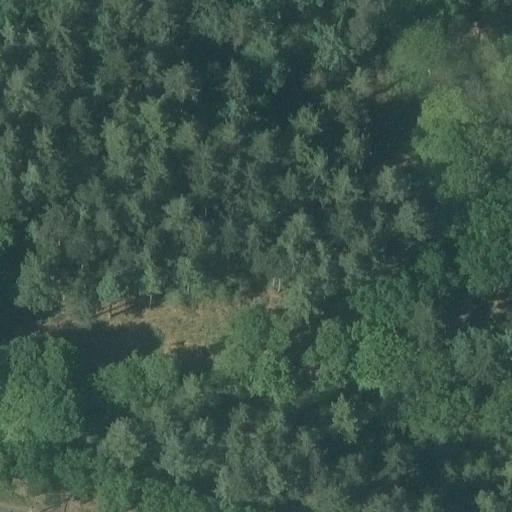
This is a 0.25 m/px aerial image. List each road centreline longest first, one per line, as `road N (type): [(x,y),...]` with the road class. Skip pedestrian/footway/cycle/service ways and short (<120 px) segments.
road 1 (track): [(375,377),(503,111)]
road 2 (track): [(511,119),(439,21),(437,0)]
